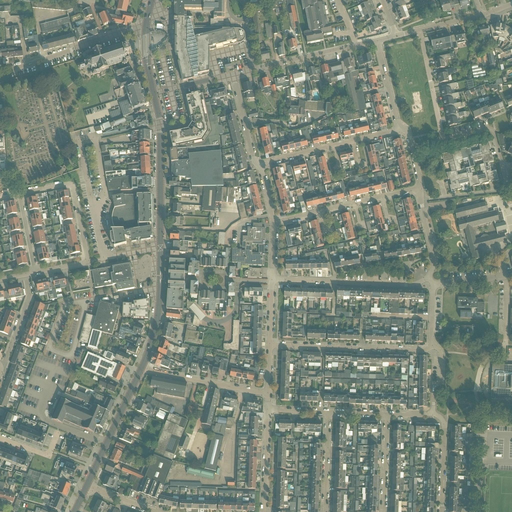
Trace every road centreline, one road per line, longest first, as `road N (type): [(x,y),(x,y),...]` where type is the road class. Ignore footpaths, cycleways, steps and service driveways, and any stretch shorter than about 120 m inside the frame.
road 1 (residential): [(268,344),(422,351),(431,344)]
road 2 (residential): [(427,277),(406,285),(270,278)]
road 3 (tertiary): [(159,246),(161,131),(152,94)]
road 4 (residential): [(0,71),(145,25)]
road 5 (residential): [(232,74),(376,40)]
road 6 (tertiary): [(85,488),(141,368)]
road 7 (residential): [(18,193),(68,182),(86,260)]
road 8 (residential): [(267,393),(141,368)]
road 9 (unclassified): [(505,332),(504,276),(433,286)]
road 10 (tertiary): [(141,368),(158,307),(159,246)]
